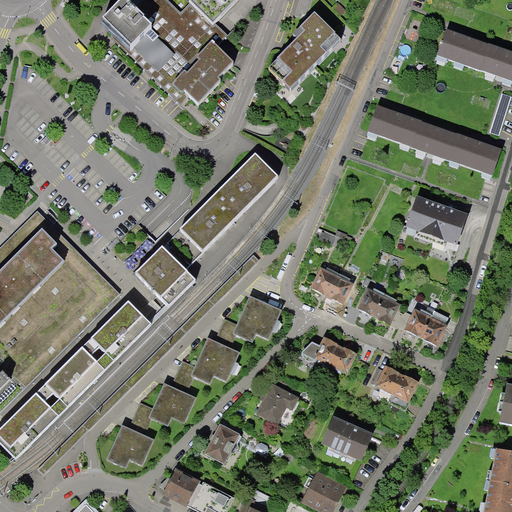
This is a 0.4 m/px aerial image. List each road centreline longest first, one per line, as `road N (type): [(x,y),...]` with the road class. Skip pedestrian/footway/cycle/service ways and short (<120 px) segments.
road 1 (unclassified): [(35,0),(84,63),(167,133),(202,148),(233,122),(277,0)]
road 2 (residential): [(96,480),(95,432),(306,230)]
road 3 (residential): [(306,230),(408,0)]
road 4 (residential): [(138,488),(311,319)]
road 5 (residential): [(511,303),(491,372),(409,511)]
road 6 (residential): [(452,375),(511,159)]
road 7 (residential): [(358,511),(431,418),(452,375)]
road 8 (residential): [(452,375),(311,319)]
